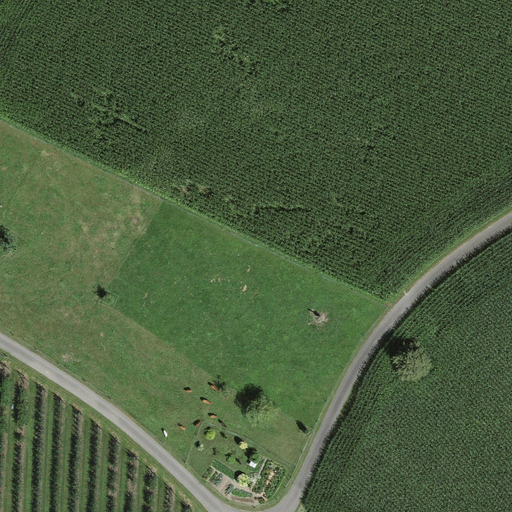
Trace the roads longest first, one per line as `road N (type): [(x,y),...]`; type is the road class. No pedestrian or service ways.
road 1 (track): [(286,511),(351,380),(393,318),(511,227)]
road 2 (unclassified): [(0,348),(86,399),(207,511)]
